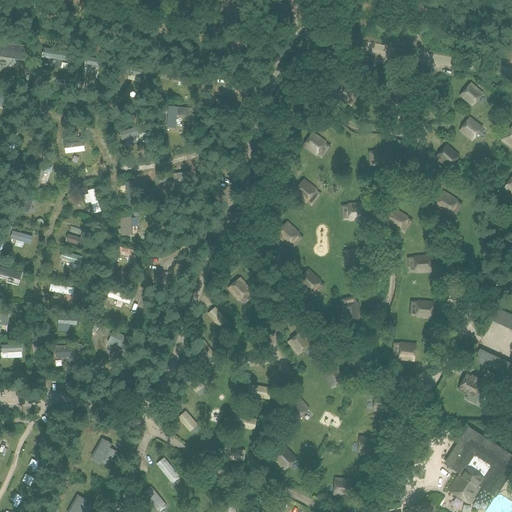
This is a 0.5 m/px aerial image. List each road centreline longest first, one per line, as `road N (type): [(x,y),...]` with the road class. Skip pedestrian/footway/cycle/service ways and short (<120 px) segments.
road 1 (track): [(0,403),(114,406),(150,422),(290,32)]
road 2 (track): [(437,58),(418,162),(408,181),(381,191),(371,209),(371,234),(391,278),(386,308),(319,470),(293,511)]
road 3 (unknown): [(427,392),(353,353),(267,275),(258,243),(260,215),(301,124),(421,143)]
road 4 (unclassified): [(511,72),(118,0)]
road 5 (unclassified): [(359,511),(488,277),(511,251)]
road 6 (track): [(150,422),(217,468),(332,511)]
